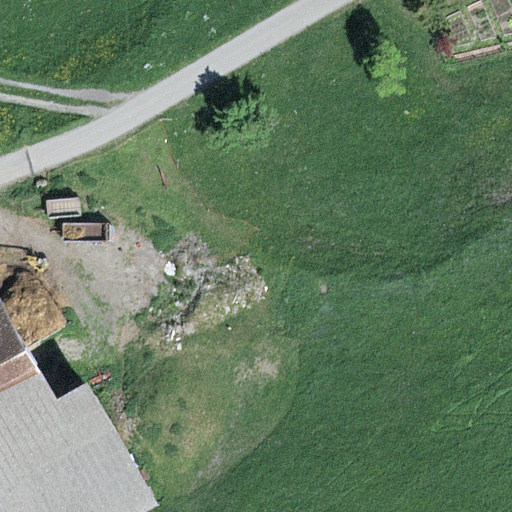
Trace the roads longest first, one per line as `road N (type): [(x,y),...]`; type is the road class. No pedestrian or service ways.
road 1 (unclassified): [(0,173),(79,144),(327,0)]
road 2 (track): [(0,79),(127,118)]
